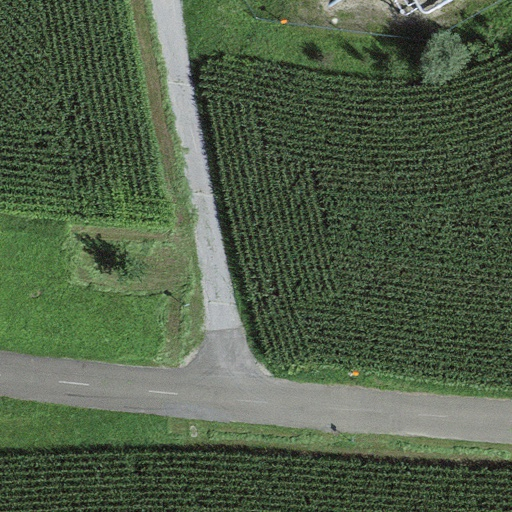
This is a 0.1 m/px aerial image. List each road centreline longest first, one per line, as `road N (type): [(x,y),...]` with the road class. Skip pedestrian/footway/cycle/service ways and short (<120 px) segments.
road 1 (unclassified): [(0,372),(511,417)]
road 2 (track): [(240,398),(166,0)]
